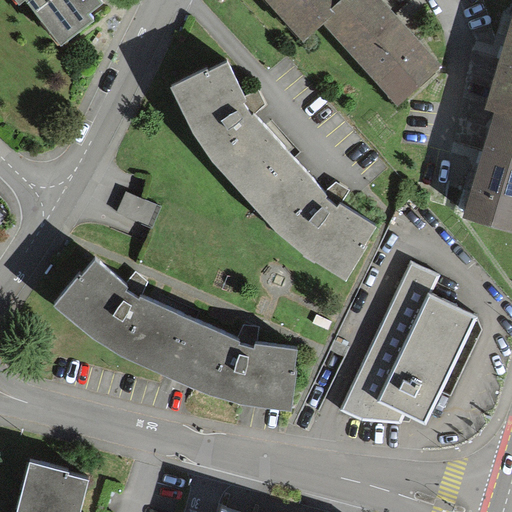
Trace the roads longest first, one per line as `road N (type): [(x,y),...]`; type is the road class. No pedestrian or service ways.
road 1 (residential): [(473,511),(0,390)]
road 2 (residential): [(47,208),(158,0)]
